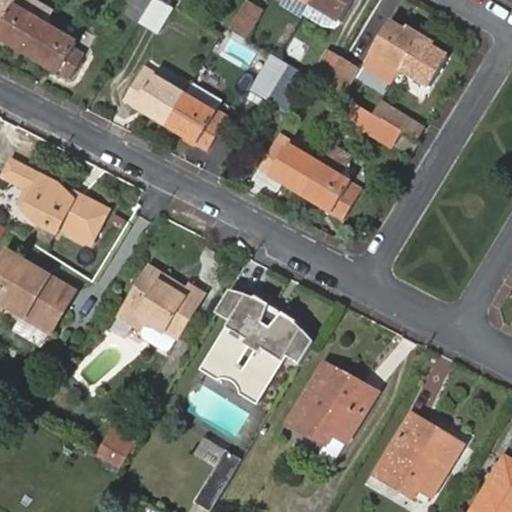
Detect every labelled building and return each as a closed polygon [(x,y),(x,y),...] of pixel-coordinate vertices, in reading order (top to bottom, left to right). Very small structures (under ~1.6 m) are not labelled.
[(2,0),(0,3),(0,40),(27,57),(46,26),(55,12),(35,0),(2,0)] [(127,18),(140,25),(154,0),(138,0),(133,7),(127,18)] [(160,0),(154,0),(140,25),(158,36),(175,9),(160,0)] [(313,0),(310,6),(329,16),(341,23),(354,0),(313,0)] [(262,13),(246,3),(229,30),(245,40),(262,13)] [(310,6),(304,17),(322,28),(329,16),(310,6)] [(401,70),(420,37),(408,30),(406,33),(390,24),(372,54),(401,70)] [(46,26),(27,57),(70,81),(84,57),(75,52),(79,46),(46,26)] [(434,45),(420,37),(401,70),(430,88),(448,58),(433,48),(434,45)] [(325,87),(341,61),(327,54),(312,80),(325,87)] [(252,91),(269,101),(290,66),(278,60),(273,56),(252,91)] [(357,71),(341,61),(325,87),(342,97),(357,71)] [(290,66),(269,101),(287,112),(308,77),(290,66)] [(126,103),(166,128),(185,98),(154,78),(149,85),(140,80),(126,103)] [(382,121),(415,140),(423,126),(391,106),(396,99),(387,94),(373,116),(382,121)] [(185,98),(166,128),(209,154),(224,130),(213,124),(217,117),(185,98)] [(373,116),(356,105),(346,121),(373,136),(382,121),(373,116)] [(283,154),(287,147),(290,143),(280,138),(274,149),(283,154)] [(260,173),(300,197),(319,166),(287,147),(283,154),(274,149),(260,173)] [(339,177),(349,161),(330,149),(319,166),(325,170),(339,177)] [(29,193),(21,208),(35,222),(53,232),(56,228),(88,245),(105,211),(77,197),(71,201),(55,186),(9,163),(1,177),(21,188),(29,193)] [(319,166),(300,197),(342,223),(361,191),(339,177),(325,170),(319,166)] [(13,203),(21,208),(29,193),(21,188),(13,203)] [(28,274),(31,268),(0,250),(0,307),(46,335),(71,292),(44,276),(40,281),(28,274)] [(150,267),(125,306),(180,340),(208,295),(191,284),(187,289),(182,298),(159,283),(164,276),(150,267)] [(44,276),(31,268),(28,274),(40,281),(44,276)] [(187,289),(164,276),(159,283),(182,298),(187,289)] [(258,299),(232,292),(218,314),(232,323),(239,327),(216,367),(220,370),(223,366),(232,371),(234,367),(237,368),(245,373),(242,378),(260,388),(283,352),(288,355),(301,364),(313,344),(294,322),(283,314),(271,328),(264,324),(269,305),(258,299)] [(283,314),(269,305),(264,324),(271,328),(283,314)] [(180,340),(125,306),(119,317),(173,351),(180,340)] [(239,327),(232,323),(203,371),(219,380),(230,380),(237,368),(234,367),(232,371),(223,366),(220,370),(216,367),(239,327)] [(258,404),(288,355),(283,352),(260,388),(242,378),(238,384),(244,396),(258,404)] [(327,365),(290,426),(326,448),(333,437),(343,443),(373,394),(327,365)] [(413,417),(377,476),(414,499),(419,491),(432,499),(463,447),(413,417)] [(95,456),(121,472),(134,450),(108,435),(95,456)] [(220,468),(230,450),(210,438),(199,456),(220,468)] [(218,485),(236,454),(230,450),(220,468),(211,481),(218,485)] [(198,506),(208,511),(213,511),(245,459),(236,454),(218,485),(211,481),(198,506)] [(511,511),(511,462),(505,459),(472,511),(511,511)]
